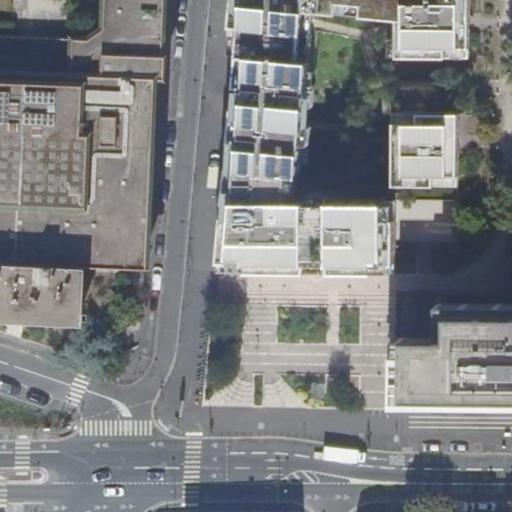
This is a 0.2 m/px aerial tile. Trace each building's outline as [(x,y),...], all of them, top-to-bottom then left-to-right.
[(0,0),(0,265),(73,268),(138,271),(145,80),(155,81),(157,34),(158,0),(0,0)] [(470,57),(470,0),(234,0),(229,55),(238,56),(220,269),(396,273),(397,202),(291,200),(292,159),(306,11),(398,12),(397,56),(470,57)] [(394,189),(459,189),(459,158),(459,122),(395,121),(394,189)] [(73,268),(0,265),(0,317),(72,321),(73,268)] [(511,303),(438,303),(437,337),(395,337),(394,407),(511,408),(511,303)]
